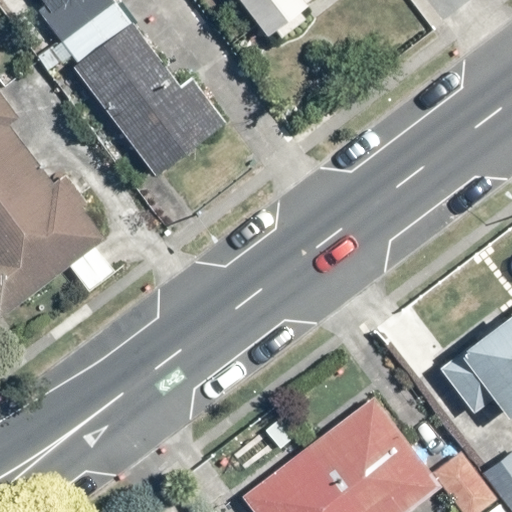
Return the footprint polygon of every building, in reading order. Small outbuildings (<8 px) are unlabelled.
[(70,68),(147,176),(219,125),(188,82),(179,88),(114,0),(38,0),(44,6),(38,12),(75,64),(70,68)] [(232,0),(259,35),(305,0),(232,0)] [(13,110),(0,92),(0,313),(65,265),(84,290),(121,262),(60,180),(53,186),(2,118),(13,110)] [(453,358),(437,370),(467,412),(479,404),(495,426),(511,413),(511,309),(450,354),(453,358)] [(401,511),(437,484),(459,511),(479,511),(497,498),(457,445),(425,469),(365,394),(238,496),(251,511),(401,511)] [(511,444),(480,469),(511,511),(511,444)] [(508,511),(497,498),(479,511),(508,511)]
